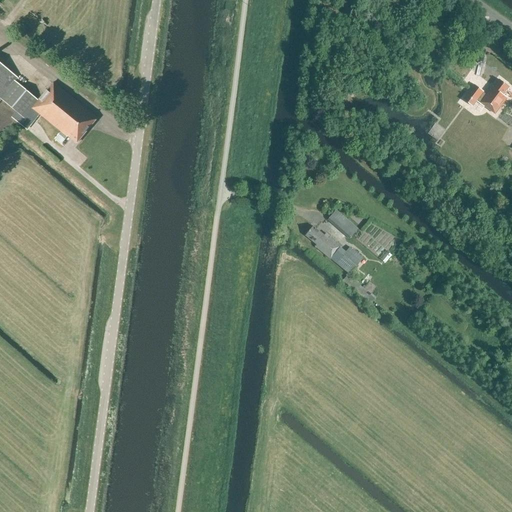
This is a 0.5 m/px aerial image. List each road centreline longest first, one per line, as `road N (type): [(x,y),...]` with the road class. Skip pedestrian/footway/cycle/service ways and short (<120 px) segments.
road 1 (unclassified): [(175,511),(245,0)]
road 2 (unclassified): [(89,511),(157,0)]
